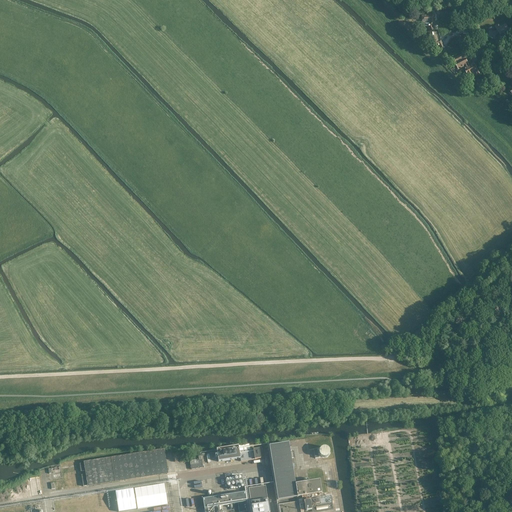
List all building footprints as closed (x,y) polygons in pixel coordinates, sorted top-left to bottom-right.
[(435,14),(422,15),(422,23),(424,23),(429,22),(430,25),(429,26),(429,27),(430,33),(427,33),(430,41),(432,40),(434,47),(439,46),(440,49),(445,47),(441,40),(438,41),(438,40),(436,30),(435,31),(433,26),(436,26),(435,14)] [(496,36),(499,34),(500,35),(504,33),(504,32),(508,29),(505,25),(502,26),(501,26),(500,27),(498,24),(494,27),(497,31),(494,32),(489,31),(490,32),(488,39),(495,40),(495,41),(496,36)] [(448,60),(445,61),(447,65),(455,61),(459,69),(464,66),(466,70),(465,70),(470,79),(474,77),(474,76),(479,74),(474,64),(469,66),(465,59),(468,57),(466,53),(454,59),(453,58),(448,60)] [(279,511),(327,511),(333,511),(330,496),(322,497),(320,480),(295,484),(289,443),(269,446),(270,450),(278,505),(279,511)] [(249,444),(217,449),(218,462),(240,458),(241,462),(261,459),(259,451),(259,449),(250,450),(249,444)] [(165,452),(165,451),(159,452),(84,463),(88,488),(169,475),(165,452)] [(198,459),(190,461),(191,469),(200,468),(203,468),(202,460),(198,461),(198,459)] [(167,505),(164,484),(134,489),(138,509),(167,505)] [(269,511),(265,486),(248,489),(251,511),(269,511)] [(245,493),(203,499),(204,509),(204,511),(213,511),(213,507),(238,503),(239,511),(243,511),(248,511),(245,493)]
